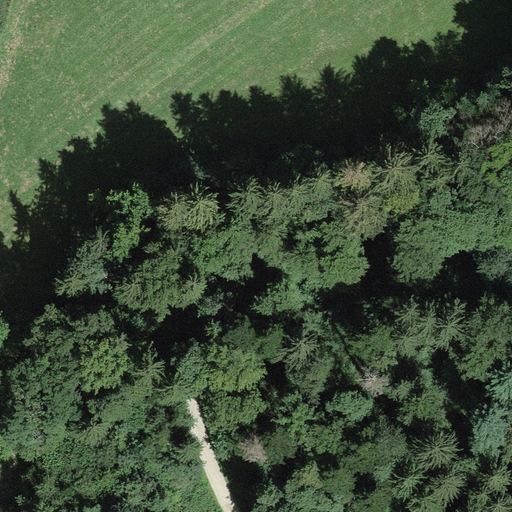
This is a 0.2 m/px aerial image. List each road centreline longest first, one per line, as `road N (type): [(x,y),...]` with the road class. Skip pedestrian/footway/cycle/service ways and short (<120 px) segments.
road 1 (track): [(0,372),(5,353),(27,330),(100,289),(482,168),(511,151)]
road 2 (track): [(236,511),(187,381),(211,314),(251,245)]
